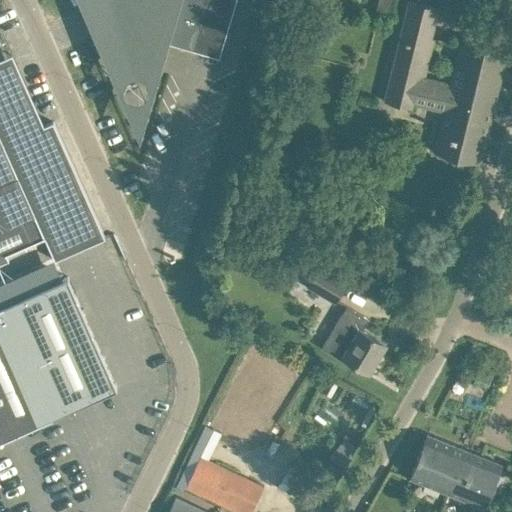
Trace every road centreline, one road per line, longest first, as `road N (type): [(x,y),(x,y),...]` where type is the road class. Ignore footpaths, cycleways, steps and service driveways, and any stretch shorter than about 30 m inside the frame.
road 1 (unclassified): [(24,0),(187,381),(134,511)]
road 2 (residential): [(348,511),(454,318)]
road 3 (residential): [(454,318),(511,147)]
